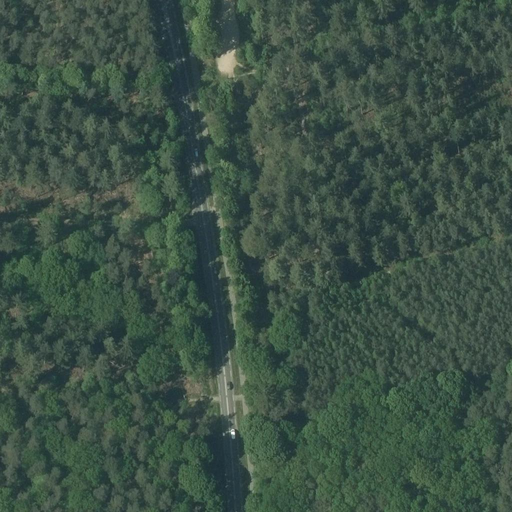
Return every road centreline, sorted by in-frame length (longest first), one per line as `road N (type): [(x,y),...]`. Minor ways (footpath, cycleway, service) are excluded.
road 1 (primary): [(236,511),(204,223),(162,0)]
road 2 (track): [(278,68),(308,150),(301,197),(313,263),(348,284)]
road 3 (track): [(204,223),(0,219)]
road 4 (track): [(348,284),(511,240)]
